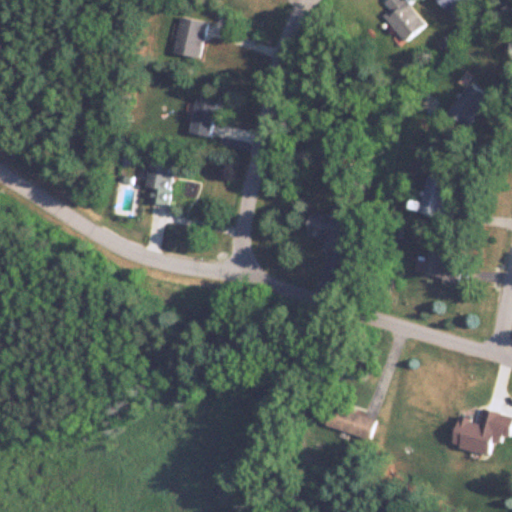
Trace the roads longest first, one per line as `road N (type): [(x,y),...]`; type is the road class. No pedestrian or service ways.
road 1 (residential): [(365,317),(260,278),(247,249),(274,89),(290,34),(313,0)]
road 2 (residential): [(0,171),(123,259),(260,278)]
road 3 (residential): [(511,361),(365,317)]
